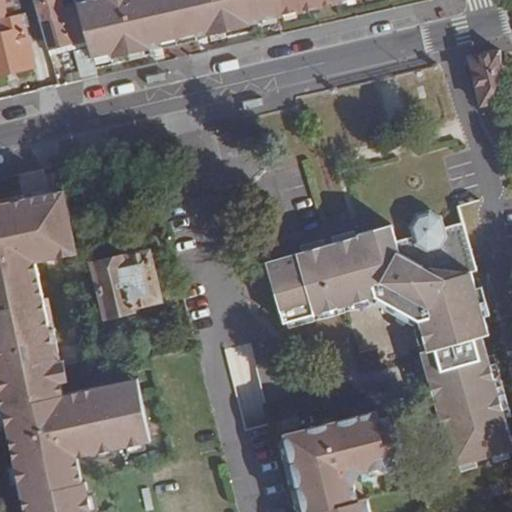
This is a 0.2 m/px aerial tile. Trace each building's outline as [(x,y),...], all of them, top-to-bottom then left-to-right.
[(0,0),(0,74),(35,66),(22,14),(10,17),(8,7),(17,5),(15,0),(0,0)] [(34,0),(49,48),(74,41),(65,13),(79,9),(78,5),(76,0),(34,0)] [(90,45),(94,61),(115,56),(116,59),(152,50),(151,47),(209,32),(210,36),(250,26),(250,23),(278,15),(274,0),(98,0),(78,5),(79,9),(90,45)] [(274,0),(278,15),(279,17),(284,15),(319,8),(354,0),(274,0)] [(355,0),(341,3),(342,9),(381,0),(355,0)] [(319,8),(284,15),(285,22),(320,14),(319,8)] [(76,50),(85,81),(99,77),(94,61),(90,45),(76,50)] [(479,115),(509,108),(497,54),(466,61),(479,115)] [(178,162),(173,141),(153,145),(158,167),(178,162)] [(0,389),(2,389),(6,403),(67,391),(49,310),(55,309),(51,293),(45,295),(37,257),(77,247),(64,185),(2,199),(1,194),(0,193),(0,389)] [(268,262),(285,321),(378,294),(419,317),(428,350),(419,352),(452,466),(511,448),(511,443),(481,335),(488,333),(471,271),(476,270),(463,223),(443,229),(441,217),(430,210),(416,213),(410,224),(414,238),(397,242),(392,226),(268,262)] [(160,298),(149,251),(123,257),(122,253),(98,259),(109,309),(114,313),(116,320),(121,323),(129,321),(133,318),(131,310),(134,304),(160,298)] [(285,321),(287,327),(346,310),(374,303),(411,323),(419,352),(428,350),(419,317),(378,294),(285,321)] [(139,376),(103,383),(67,391),(6,403),(5,404),(25,494),(19,495),(22,511),(92,511),(93,511),(98,511),(94,490),(88,491),(80,452),(95,449),(96,454),(115,449),(114,445),(127,442),(128,447),(146,443),(145,438),(153,437),(139,376)] [(372,511),(368,496),(358,498),(355,481),(362,469),(369,468),(399,461),(405,460),(394,414),(379,418),(377,409),(284,431),(286,435),(304,508),(305,511),(312,509),(313,511),(372,511)] [(304,508),(286,435),(283,435),(282,436),(281,437),(280,437),(280,439),(279,440),(294,504),(295,505),(297,506),(299,507),(301,508),(302,508),(304,508)] [(400,462),(399,461),(369,468),(371,474),(394,468),(397,467),(398,467),(399,466),(399,465),(399,464),(400,464),(400,462)]
